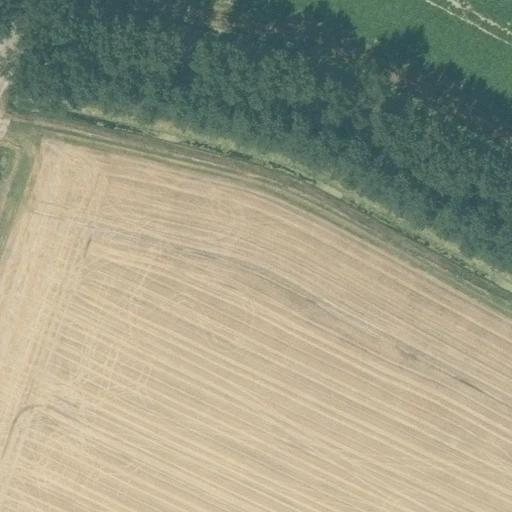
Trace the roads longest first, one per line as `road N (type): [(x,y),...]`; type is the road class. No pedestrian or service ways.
road 1 (unclassified): [(511,190),(304,85),(0,11)]
road 2 (track): [(511,132),(333,41),(172,0)]
